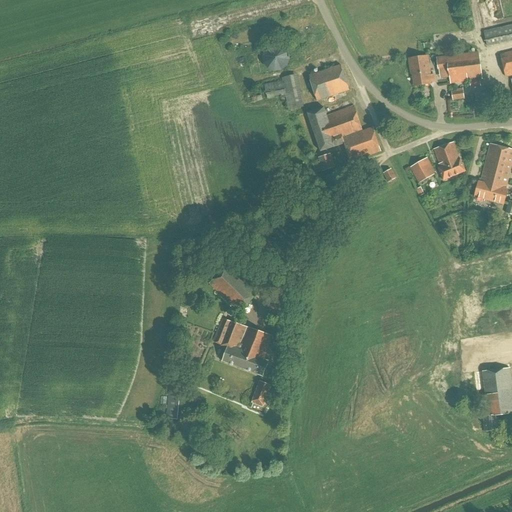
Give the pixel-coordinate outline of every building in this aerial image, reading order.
[(487,47),(511,40),(511,24),(483,31),(487,47)] [(267,60),(289,54),(286,45),(264,51),(267,60)] [(511,50),(499,54),(505,77),(511,75),(511,50)] [(482,80),(478,52),(436,57),(438,70),(448,69),(450,84),(469,81),(470,88),(481,87),(479,80),(482,80)] [(272,73),(293,65),(288,54),(268,62),(272,73)] [(430,75),(427,56),(409,58),(411,74),(413,74),(414,86),(429,84),(429,83),(434,82),(433,75),(430,75)] [(317,102),(349,91),(341,65),(308,75),(317,102)] [(304,107),(297,75),(281,78),(282,81),(264,84),(267,99),(281,96),(282,102),(286,101),(288,110),(304,107)] [(250,92),(252,100),(265,95),(263,88),(250,92)] [(452,100),(464,99),(463,88),(456,89),(456,91),(451,91),(452,100)] [(475,102),(488,100),(486,91),(473,93),(475,102)] [(362,131),(354,105),(326,115),(324,108),(307,113),(319,152),(343,144),(350,163),(381,152),(373,127),(362,131)] [(396,137),(404,134),(401,126),(393,129),(396,137)] [(459,159),(454,142),(433,149),(439,167),(438,167),(443,180),(465,171),(460,159),(459,159)] [(506,189),(511,165),(511,149),(489,144),(479,182),(478,182),(474,197),(503,204),(507,189),(506,189)] [(315,174),(335,167),(330,154),(318,158),(319,161),(312,164),(315,174)] [(419,183),(436,173),(427,158),(410,167),(419,183)] [(388,183),(396,178),(391,169),(383,173),(388,183)] [(394,190),(402,186),(399,181),(392,185),(394,190)] [(424,194),(420,187),(415,190),(419,197),(424,194)] [(239,313),(259,293),(229,264),(209,284),(239,313)] [(196,306),(197,288),(181,287),(180,305),(196,306)] [(263,377),(269,361),(264,359),(273,336),(222,318),(213,342),(219,344),(218,348),(226,351),(222,362),(263,377)] [(264,406),(272,386),(259,381),(251,401),(264,406)] [(177,420),(181,384),(169,383),(166,419),(177,420)]
